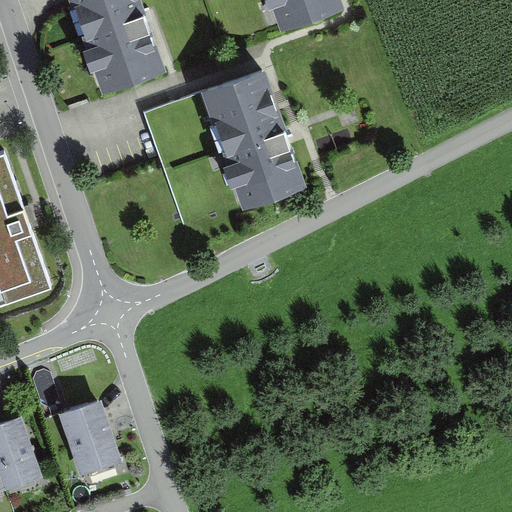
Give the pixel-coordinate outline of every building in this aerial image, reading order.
[(168,72),(142,0),(69,0),(104,95),(168,72)] [(346,9),(342,0),(270,0),(281,31),(346,9)] [(308,187),(267,69),(203,91),(244,209),(308,187)] [(0,305),(53,287),(5,152),(0,153),(0,305)] [(124,462),(102,399),(59,413),(81,476),(124,462)] [(44,477),(23,415),(0,422),(0,471),(6,490),(44,477)]
